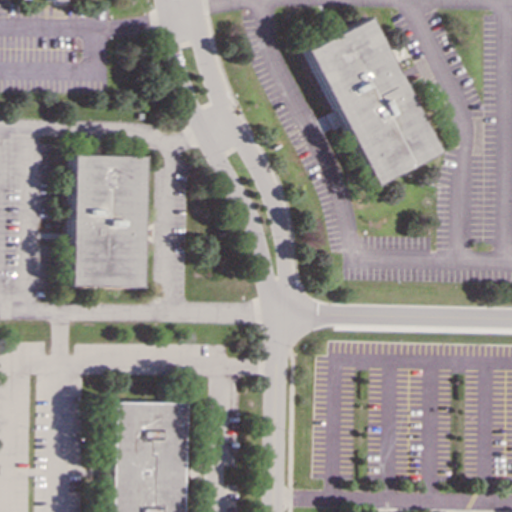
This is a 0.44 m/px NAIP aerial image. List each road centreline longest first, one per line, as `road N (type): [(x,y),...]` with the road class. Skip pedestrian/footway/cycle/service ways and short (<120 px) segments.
road 1 (residential): [(161,0),(184,103),(242,216),(276,316)]
road 2 (residential): [(276,316),(278,233),(211,82),(192,0)]
road 3 (residential): [(276,316),(511,319)]
road 4 (residential): [(272,511),(276,316)]
